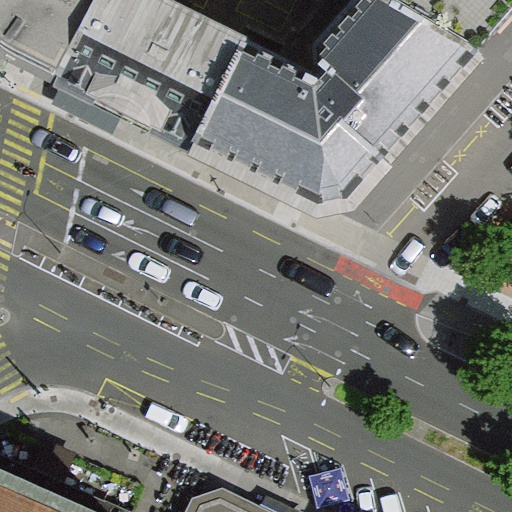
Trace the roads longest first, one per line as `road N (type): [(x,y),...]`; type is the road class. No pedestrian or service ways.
road 1 (secondary): [(511,418),(336,310),(0,148)]
road 2 (secondary): [(135,340),(490,511)]
road 3 (secondary): [(0,269),(135,340)]
road 4 (secondary): [(0,365),(59,344),(135,340)]
